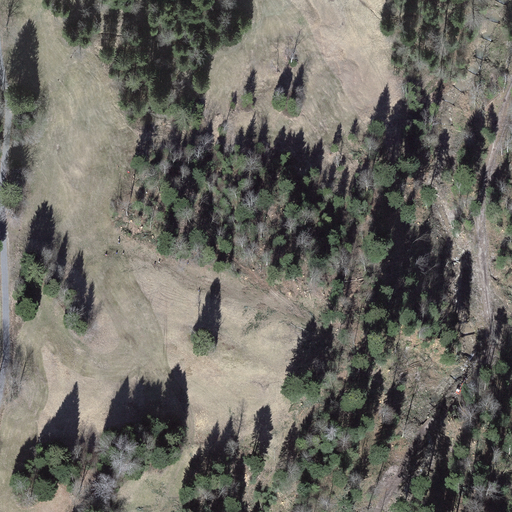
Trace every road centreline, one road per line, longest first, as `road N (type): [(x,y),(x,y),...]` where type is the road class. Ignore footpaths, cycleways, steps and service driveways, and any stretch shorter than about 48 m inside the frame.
road 1 (track): [(378,511),(419,436),(487,363),(478,215),(511,89)]
road 2 (track): [(0,26),(8,86),(0,381)]
